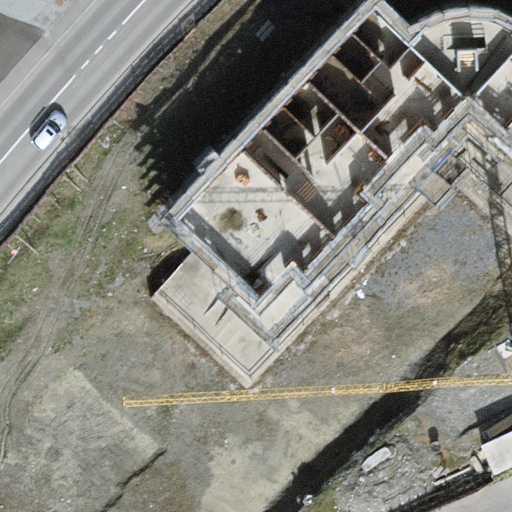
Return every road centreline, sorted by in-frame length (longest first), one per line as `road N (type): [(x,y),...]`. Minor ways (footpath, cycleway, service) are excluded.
road 1 (secondary): [(0,172),(162,0)]
road 2 (unknown): [(3,0),(117,45)]
